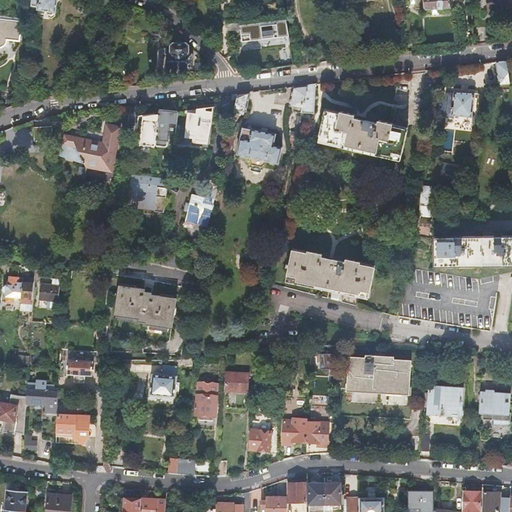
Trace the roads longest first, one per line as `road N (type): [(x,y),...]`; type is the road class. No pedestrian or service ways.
road 1 (residential): [(511,343),(383,325),(169,273),(37,268)]
road 2 (residential): [(511,477),(324,463),(233,485),(91,478)]
road 3 (residential): [(511,49),(222,86)]
road 4 (residential): [(222,86),(38,108),(0,121)]
road 5 (residential): [(222,86),(207,55),(134,0)]
